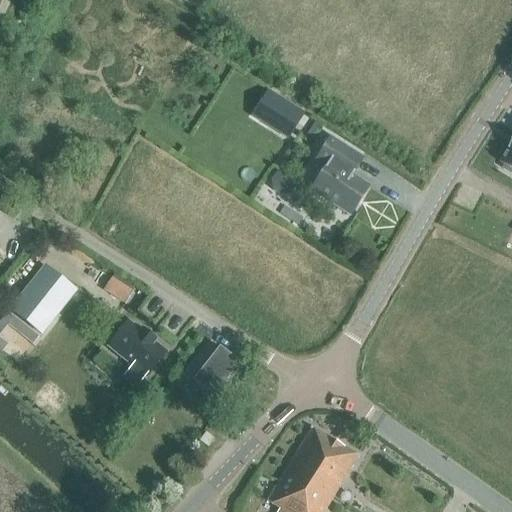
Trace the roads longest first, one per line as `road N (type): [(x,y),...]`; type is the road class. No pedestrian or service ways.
road 1 (unclassified): [(317,377),(274,361),(0,178)]
road 2 (unclassified): [(317,377),(350,338),(511,72)]
road 3 (tertiary): [(505,511),(317,377)]
road 4 (tertiary): [(183,511),(317,377)]
